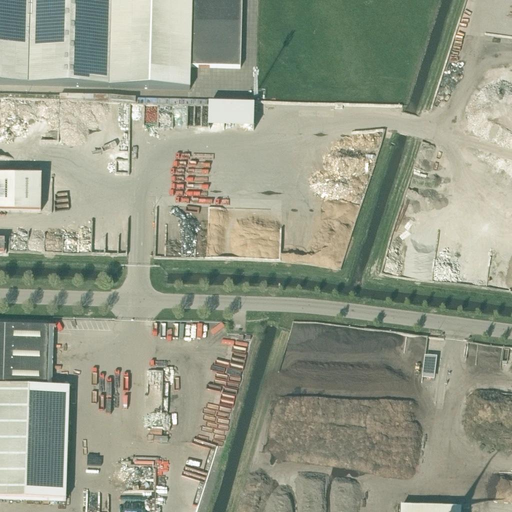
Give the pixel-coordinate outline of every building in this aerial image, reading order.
[(0,0),(0,85),(109,88),(189,90),(189,67),(240,69),(241,0),(0,0)] [(256,130),(256,105),(210,104),(210,129),(256,130)] [(40,174),(0,174),(0,211),(40,212),(40,174)] [(55,329),(0,327),(0,500),(65,502),(69,390),(48,389),(49,330),(55,330),(55,329)] [(425,358),(423,377),(431,378),(434,359),(425,358)]
